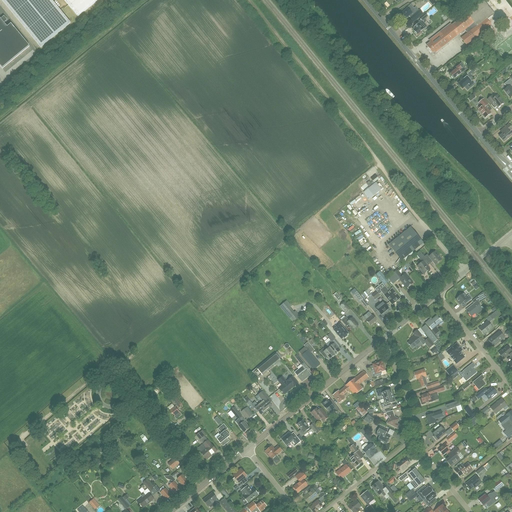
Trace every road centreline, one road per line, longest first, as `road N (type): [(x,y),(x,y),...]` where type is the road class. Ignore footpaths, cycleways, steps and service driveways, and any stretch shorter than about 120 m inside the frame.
road 1 (track): [(420,219),(249,0)]
road 2 (tertiary): [(246,449),(385,336)]
road 3 (tertiary): [(478,134),(364,0)]
road 4 (residential): [(206,482),(116,373)]
road 5 (residential): [(511,387),(436,294)]
